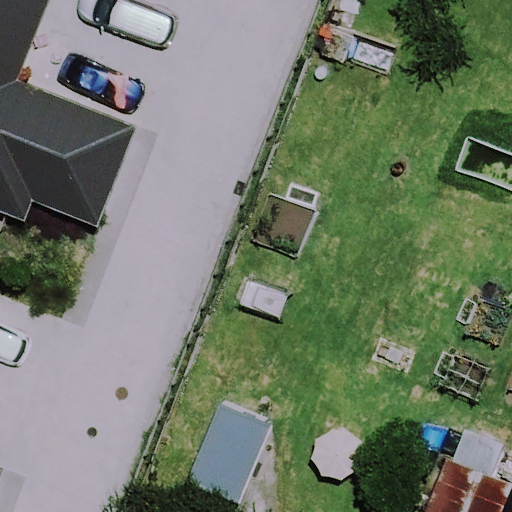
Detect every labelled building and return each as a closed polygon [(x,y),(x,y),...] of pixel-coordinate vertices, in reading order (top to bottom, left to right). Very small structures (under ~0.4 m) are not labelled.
[(270,148),(130,93),(65,260),(204,315),(270,148)] [(386,392),(337,379),(315,462),(364,475),(386,392)] [(227,396),(191,482),(257,510),(293,424),(227,396)] [(497,511),(511,476),(511,452),(452,429),(420,511),(497,511)] [(386,511),(359,486),(335,511),(386,511)]
